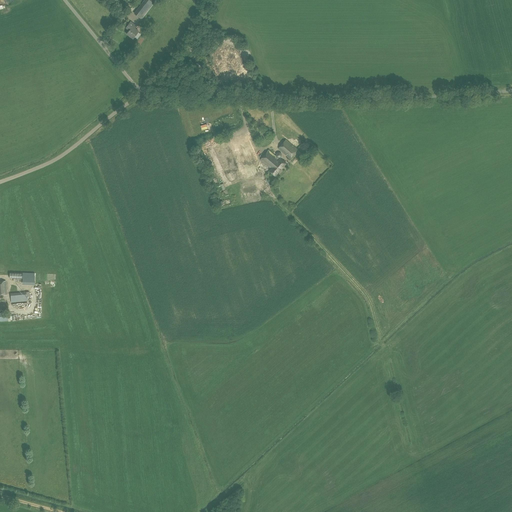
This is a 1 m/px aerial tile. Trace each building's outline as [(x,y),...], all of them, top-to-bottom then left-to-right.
[(141,19),(154,3),(149,0),(143,0),(134,13),(141,19)] [(138,31),(135,28),(136,26),(130,21),(126,28),(129,30),(126,34),(133,38),(138,31)] [(290,159),(298,150),(286,139),(278,148),(286,155),(286,156),(290,159)] [(260,166),(254,151),(244,155),(243,153),(245,152),(240,140),(236,142),(247,171),(260,166)] [(278,158),(276,156),(269,150),(261,160),(271,169),(270,171),(275,176),(286,163),(280,158),(279,159),(278,158)] [(22,284),(34,285),(35,273),(23,272),(22,284)] [(28,301),(28,299),(30,299),(29,292),(26,292),(26,291),(10,293),(11,302),(28,301)] [(7,312),(0,313),(0,321),(8,320),(7,312)]
